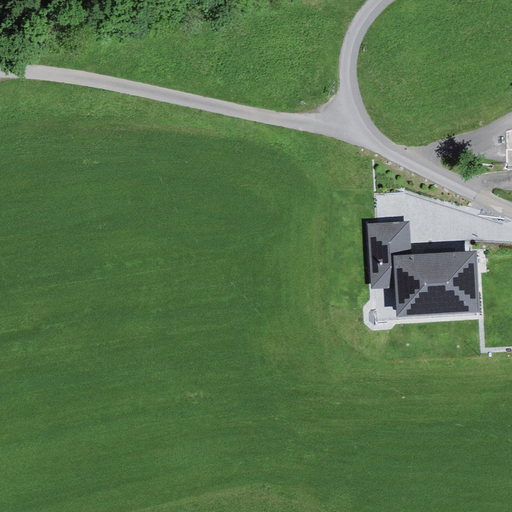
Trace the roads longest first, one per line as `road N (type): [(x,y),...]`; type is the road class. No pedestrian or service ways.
road 1 (track): [(356,128),(0,74)]
road 2 (residential): [(511,213),(433,179),(356,128),(349,72),(365,7),(377,0)]
